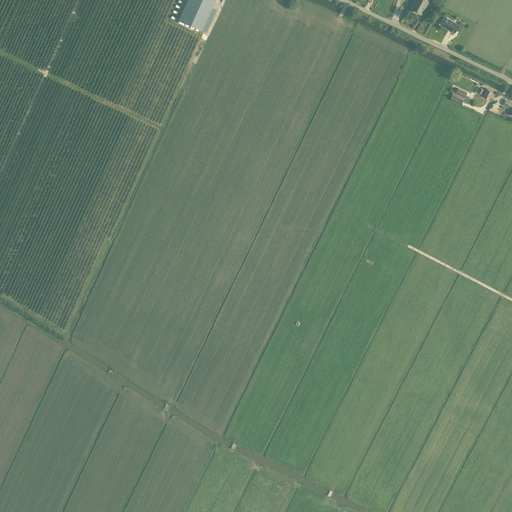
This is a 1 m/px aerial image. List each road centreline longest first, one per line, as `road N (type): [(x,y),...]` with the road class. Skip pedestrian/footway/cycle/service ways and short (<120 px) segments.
road 1 (track): [(0,175),(78,0)]
road 2 (unclassified): [(511,82),(341,0)]
